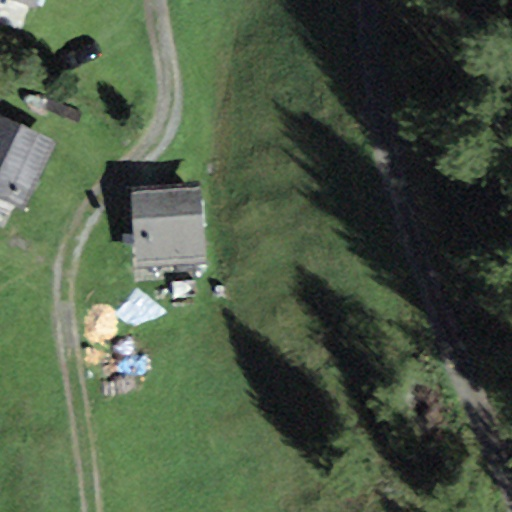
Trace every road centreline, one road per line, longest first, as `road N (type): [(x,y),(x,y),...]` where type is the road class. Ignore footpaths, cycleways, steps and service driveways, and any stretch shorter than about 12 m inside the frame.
road 1 (track): [(86,511),(61,303),(68,260),(90,210),(159,123),(168,87),(160,0)]
road 2 (track): [(357,0),(396,205),(511,497)]
